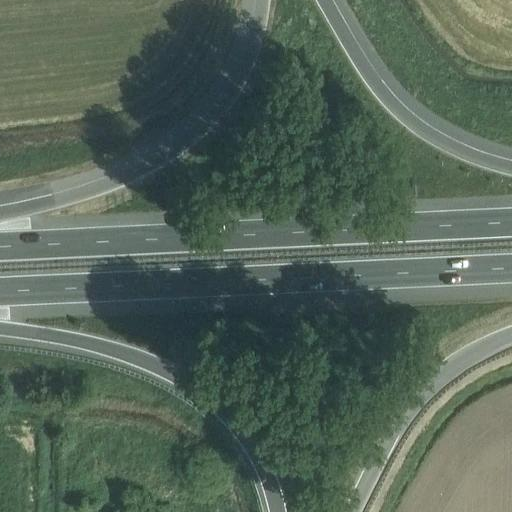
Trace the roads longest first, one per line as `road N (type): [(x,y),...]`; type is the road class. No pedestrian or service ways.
road 1 (motorway): [(511,224),(0,248)]
road 2 (motorway): [(0,292),(511,269)]
road 3 (motorway): [(261,0),(250,49),(208,123),(119,181),(0,213)]
road 4 (motorway): [(0,327),(73,335),(175,374),(219,406),(254,447),(276,511)]
road 5 (motorway): [(511,168),(464,156),(396,113),(323,0)]
road 6 (motorway): [(353,511),(394,428),(420,395),(511,334)]
